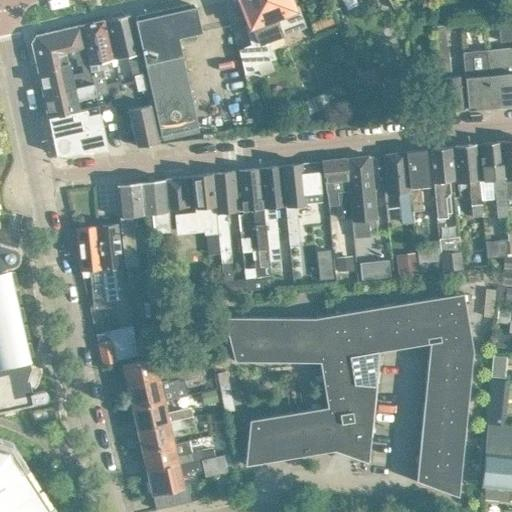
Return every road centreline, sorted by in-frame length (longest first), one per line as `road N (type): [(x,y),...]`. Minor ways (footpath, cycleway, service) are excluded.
road 1 (residential): [(511,122),(31,176)]
road 2 (residential): [(115,511),(31,176)]
road 3 (residential): [(31,176),(1,0)]
